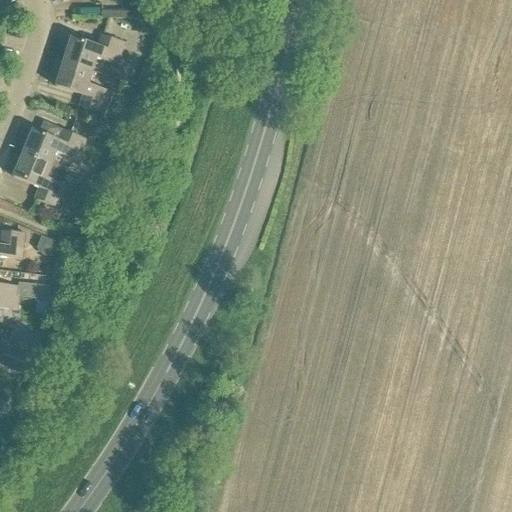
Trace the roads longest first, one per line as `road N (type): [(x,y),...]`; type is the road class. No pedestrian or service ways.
road 1 (primary): [(78,511),(167,373),(220,261),(301,0)]
road 2 (residential): [(30,0),(42,28),(0,154)]
